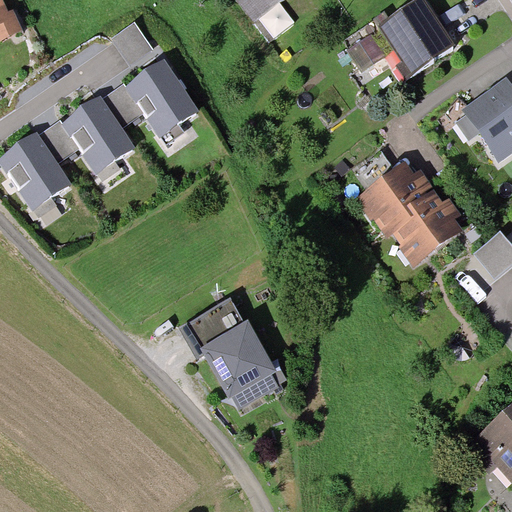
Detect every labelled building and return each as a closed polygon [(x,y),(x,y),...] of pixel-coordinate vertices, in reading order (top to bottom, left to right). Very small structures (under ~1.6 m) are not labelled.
[(9,9),(4,0),(0,0),(0,41),(24,30),(12,7),(9,9)] [(240,0),(265,34),(289,16),(276,0),(240,0)] [(426,0),(422,0),(381,28),(414,76),(458,46),(426,0)] [(134,23),(112,39),(131,64),(153,48),(134,23)] [(371,34),(348,49),(362,70),(385,55),(371,34)] [(198,111),(162,60),(126,87),(124,88),(143,114),(160,138),(163,136),(168,144),(185,132),(179,124),(198,111)] [(511,87),(506,79),(463,110),(467,115),(457,122),(469,140),(480,132),(499,159),(511,150),(511,87)] [(102,98),(123,128),(143,114),(124,88),(126,87),(123,83),(102,98)] [(102,98),(100,95),(62,122),(59,125),(77,150),(96,177),(98,176),(103,183),(121,170),(116,162),(137,147),(123,128),(102,98)] [(59,125),(62,122),(60,119),(38,135),(59,163),(77,150),(59,125)] [(38,135),(36,133),(0,159),(0,164),(33,211),(38,218),(57,204),(52,196),(72,182),(59,163),(38,135)] [(405,160),(358,197),(388,238),(393,233),(440,198),(420,168),(414,173),(405,160)] [(440,198),(393,233),(417,265),(464,230),(455,218),(460,214),(449,199),(444,203),(440,198)] [(511,245),(501,232),(475,254),(496,279),(511,265),(511,245)] [(271,392),(226,312),(187,334),(231,414),(271,392)] [(511,410),(477,442),(511,480),(511,410)]
